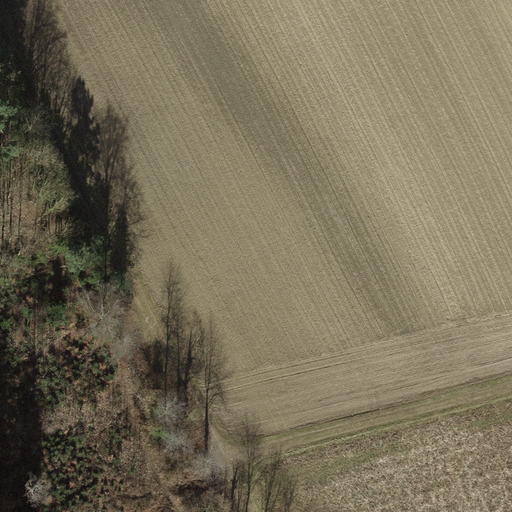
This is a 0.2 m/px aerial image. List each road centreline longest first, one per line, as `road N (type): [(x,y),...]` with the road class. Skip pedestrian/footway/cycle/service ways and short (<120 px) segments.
road 1 (track): [(247,511),(0,24)]
road 2 (track): [(222,460),(511,385)]
